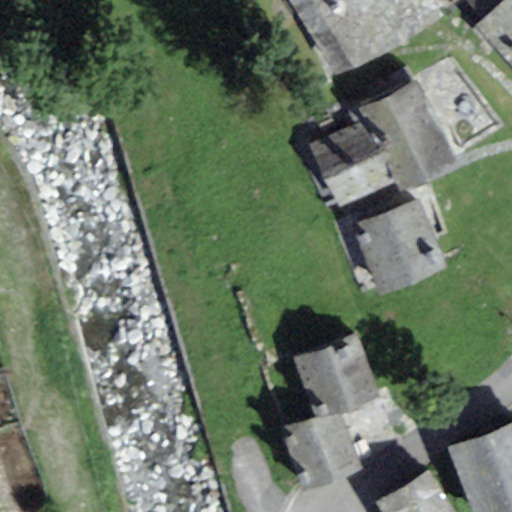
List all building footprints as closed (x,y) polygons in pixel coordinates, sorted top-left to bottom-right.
[(400,45),(372,0),(288,0),(338,82),(400,45)] [(372,0),(400,45),(443,20),(431,0),(372,0)] [(511,0),(502,0),(473,29),(511,67),(511,0)] [(455,162),(415,80),(358,109),(365,120),(394,184),(399,190),(455,162)] [(394,184),(365,120),(308,146),(337,209),(394,184)] [(380,297),(447,268),(416,198),(349,228),(380,297)] [(356,335),(293,357),(315,419),(338,410),(378,397),(356,335)] [(360,471),(338,410),(315,419),(283,430),(304,490),(360,471)] [(511,511),(511,420),(444,447),(470,511),(511,511)] [(380,511),(451,511),(427,471),(375,502),(380,511)]
